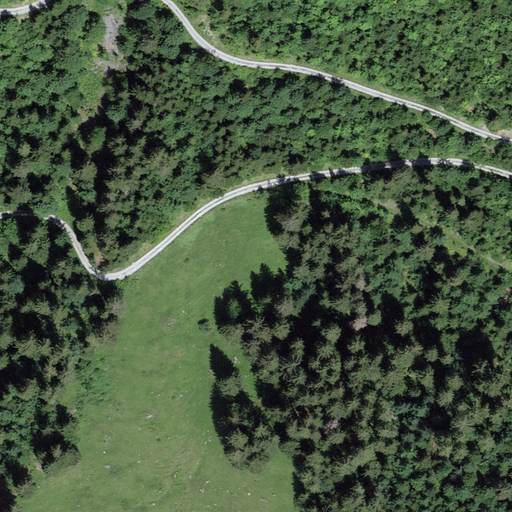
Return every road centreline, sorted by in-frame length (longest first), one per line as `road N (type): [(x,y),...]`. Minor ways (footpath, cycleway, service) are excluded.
road 1 (track): [(511,180),(436,161),(246,189),(111,278),(92,272),(59,226),(41,216),(0,217)]
road 2 (track): [(164,0),(221,58),(294,69),(511,144)]
